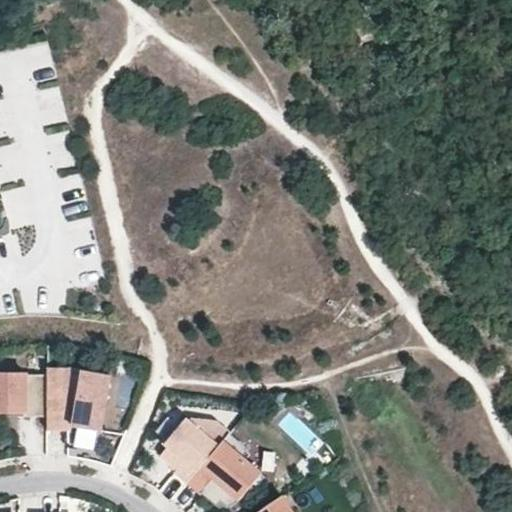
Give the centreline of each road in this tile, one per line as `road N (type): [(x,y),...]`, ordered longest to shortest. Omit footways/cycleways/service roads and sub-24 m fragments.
road 1 (track): [(125,0),(344,189),(370,257),(439,350),(474,377),(511,447)]
road 2 (residential): [(154,511),(116,485),(66,472),(0,480)]
